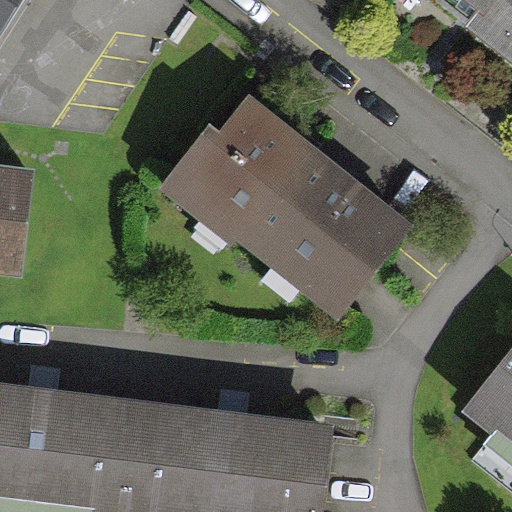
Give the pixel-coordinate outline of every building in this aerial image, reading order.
[(0,0),(0,49),(30,0),(0,0)] [(511,71),(511,0),(453,0),(478,19),(465,35),(511,71)] [(323,331),(402,230),(236,103),(201,147),(191,140),(148,196),(323,331)] [(0,286),(23,289),(37,182),(0,176),(0,286)] [(511,339),(444,427),(511,479),(511,339)] [(0,498),(109,511),(119,511),(133,414),(0,397),(0,498)] [(119,511),(311,511),(322,439),(133,414),(119,511)]
